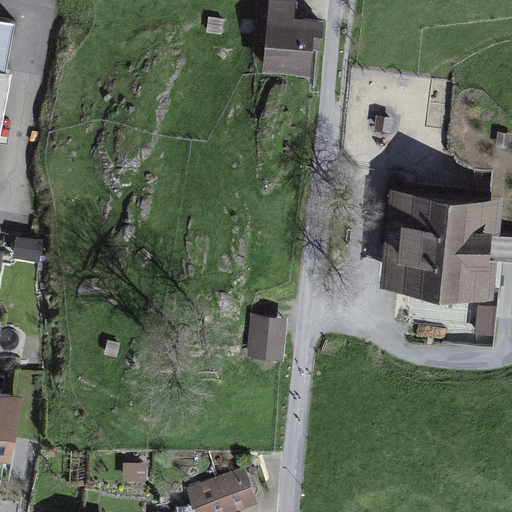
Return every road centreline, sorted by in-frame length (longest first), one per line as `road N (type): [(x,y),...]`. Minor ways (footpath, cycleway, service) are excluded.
road 1 (residential): [(340,0),(289,511)]
road 2 (trunk): [(178,0),(0,299)]
